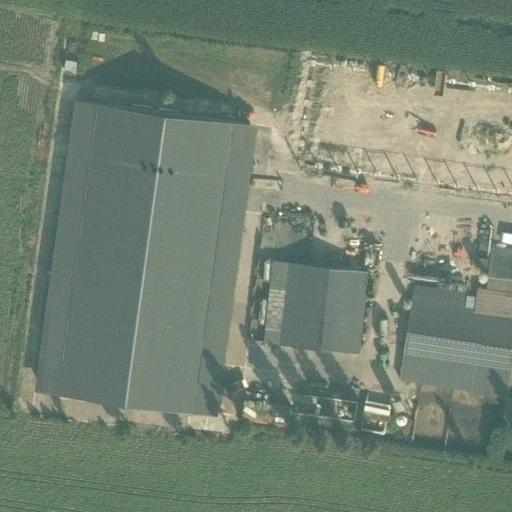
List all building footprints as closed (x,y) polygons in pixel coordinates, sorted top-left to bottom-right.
[(511,91),(310,67),(298,166),(511,192),(511,91)] [(159,96),(159,108),(186,109),(187,97),(159,96)] [(100,103),(61,394),(191,412),(232,122),(100,103)] [(487,292),(511,294),(511,249),(491,247),(487,292)] [(476,257),(475,267),(487,268),(488,259),(476,257)] [(264,342),(361,352),(370,270),(273,260),(264,342)] [(403,361),(510,379),(511,367),(511,315),(465,307),(467,294),(416,285),(403,361)] [(511,398),(506,397),(500,430),(511,431),(511,398)]
